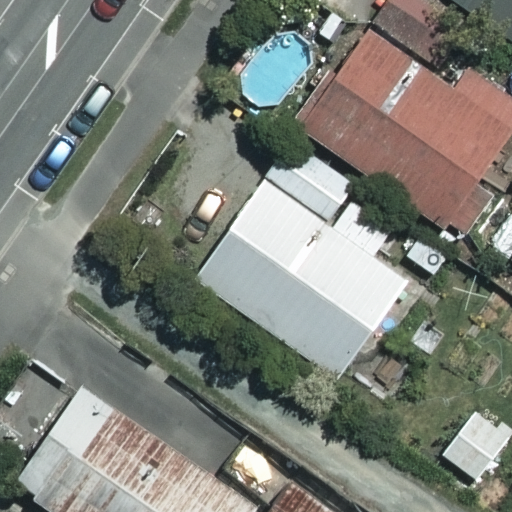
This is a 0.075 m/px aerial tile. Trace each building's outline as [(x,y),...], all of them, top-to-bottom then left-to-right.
[(379,0),(384,3),(373,21),(431,58),(461,12),(443,0),(379,0)] [(511,0),(459,0),(511,37),(511,0)] [(444,79),(362,24),(296,122),(455,227),(495,168),(511,178),(511,100),(455,63),(444,79)] [(363,196),(321,166),(314,175),(293,160),(204,284),(345,386),(414,291),(380,266),(399,239),(355,207),(363,196)] [(248,511),(253,505),(77,382),(10,477),(60,511),(248,511)] [(510,436),(472,406),(439,449),(477,478),(510,436)] [(340,511),(292,477),(266,511),(340,511)]
